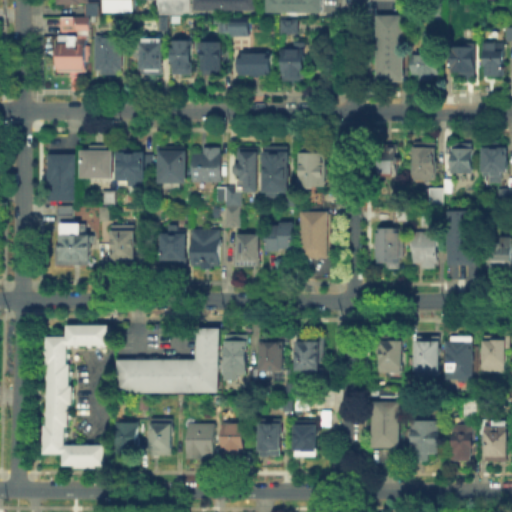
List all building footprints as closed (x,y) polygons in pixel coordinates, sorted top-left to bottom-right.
[(86,14),(86,1),(89,1),(89,0),(99,0),(99,14),(86,14)] [(102,0),(135,0),(135,10),(102,10),(102,0)] [(158,13),(158,0),(193,0),(193,13),(158,13)] [(259,0),(259,9),(198,9),(198,0),(259,0)] [(325,0),(325,14),(271,14),(271,0),(325,0)] [(230,34),(230,15),(249,15),(249,34),(230,34)] [(381,16),(407,16),(407,82),(381,82),(381,16)] [(65,31),(65,17),(87,18),(87,31),(65,31)] [(160,31),(160,19),(169,19),(169,31),(160,31)] [(284,34),(285,21),(300,21),(300,34),(284,34)] [(61,71),(61,36),(86,36),(86,71),(61,71)] [(119,68),(119,75),(105,75),(105,68),(98,68),(98,37),(124,37),(124,68),(119,68)] [(165,41),(165,75),(145,75),(145,41),(165,41)] [(205,73),(205,42),(224,42),(224,73),(205,73)] [(194,44),(194,76),(176,76),(176,44),(194,44)] [(456,48),(472,48),(472,44),(477,44),(477,80),(456,79),(456,48)] [(487,46),(505,46),(505,76),(487,76),(487,46)] [(286,76),(286,49),(308,49),(308,76),(286,76)] [(271,73),(238,73),(238,51),(271,51),(271,73)] [(417,76),(417,56),(440,56),(440,76),(417,76)] [(453,176),(453,144),(474,145),(474,176),(453,176)] [(418,145),(438,145),(438,180),(418,180),(418,145)] [(399,146),(399,174),(382,174),(382,146),(399,146)] [(484,177),(484,146),(510,146),(510,177),(484,177)] [(189,148),(189,179),(181,189),(165,189),(165,147),(189,148)] [(225,183),(197,183),(197,154),(207,154),(207,148),(225,149),(225,183)] [(122,149),(135,149),(135,154),(146,154),(146,186),(122,186),(122,149)] [(84,178),(85,151),(116,152),(115,178),(84,178)] [(242,189),(242,151),(261,151),(260,189),(242,189)] [(269,189),(269,151),(292,151),(292,189),(269,189)] [(51,199),(51,155),(77,155),(77,199),(51,199)] [(304,187),(304,155),(329,155),(329,187),(304,187)] [(239,198),(239,204),(230,204),(230,198),(223,198),(223,188),(239,189),(239,198)] [(511,190),(511,206),(502,206),(502,190),(511,190)] [(426,202),(426,191),(438,191),(438,202),(426,202)] [(105,202),(105,192),(120,192),(120,202),(105,202)] [(312,206),(312,192),(325,192),(325,206),(312,206)] [(60,221),(60,207),(74,207),(74,224),(92,224),(92,260),(76,260),(76,266),(61,266),(62,221),(60,221)] [(227,225),(228,208),(242,209),(242,225),(227,225)] [(452,212),(477,212),(477,265),(451,265),(452,212)] [(303,256),(303,213),(331,213),(330,256),(303,256)] [(270,225),(295,226),(295,250),(270,250),(270,225)] [(380,226),(380,230),(376,230),(376,255),(381,256),(381,260),(386,260),(386,267),(399,267),(399,255),(403,256),(404,230),(398,230),(398,226),(380,226)] [(162,265),(162,231),(188,231),(188,265),(162,265)] [(196,263),(196,231),(221,231),(221,266),(212,266),(212,263),(196,263)] [(136,233),(136,259),(116,259),(116,233),(136,233)] [(416,233),(440,233),(439,268),(416,268),(416,233)] [(261,237),(261,267),(239,267),(239,237),(261,237)] [(511,270),(490,270),(490,244),(503,244),(503,238),(511,238),(511,270)] [(107,324),(107,344),(68,344),(68,363),(72,363),(72,385),(76,385),(76,403),(72,403),(72,425),(68,425),(68,443),(107,443),(107,465),(66,465),(67,453),(46,453),(46,423),(49,423),(49,364),(46,364),(46,336),(66,336),(66,324),(107,324)] [(222,326),(222,390),(120,390),(120,357),(199,357),(199,326),(222,326)] [(302,336),(301,369),(325,371),(326,336),(302,336)] [(249,337),(249,376),(223,376),(223,337),(249,337)] [(265,338),(265,370),(290,370),(290,338),(265,338)] [(420,375),(420,338),(443,338),(443,376),(420,375)] [(385,373),(385,339),(407,339),(407,373),(385,373)] [(451,379),(451,340),(474,340),(473,379),(451,379)] [(485,372),(486,342),(507,342),(507,372),(485,372)] [(288,410),(296,410),(297,381),(288,381),(288,410)] [(292,386),(307,386),(307,393),(316,393),(316,410),(292,410),(292,386)] [(145,399),(154,399),(154,410),(145,410),(145,399)] [(467,416),(467,400),(481,401),(481,416),(467,416)] [(406,403),(406,449),(380,449),(380,403),(406,403)] [(178,420),(178,456),(161,455),(161,420),(178,420)] [(269,420),(288,420),(288,459),(269,459),(269,420)] [(304,420),(328,420),(328,428),(325,428),(325,459),(304,459),(304,420)] [(443,423),(443,457),(431,457),(431,463),(418,463),(418,423),(443,423)] [(123,424),(144,424),(143,454),(123,454),(123,424)] [(196,424),(223,424),(223,458),(201,458),(201,466),(196,466),(196,424)] [(488,459),(488,424),(510,424),(510,459),(488,459)] [(251,426),(251,455),(231,454),(231,426),(251,426)] [(476,426),(476,458),(471,458),(471,462),(456,462),(456,426),(476,426)]
